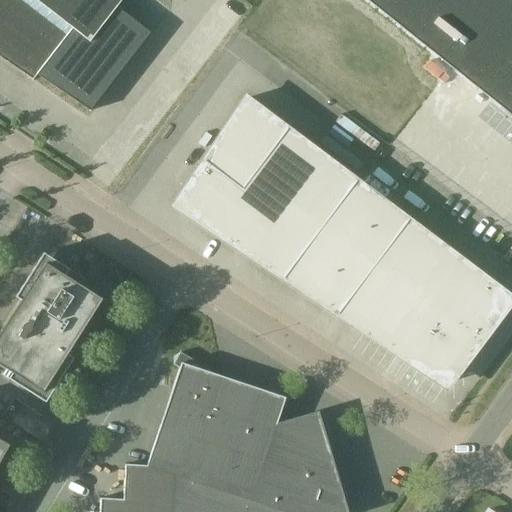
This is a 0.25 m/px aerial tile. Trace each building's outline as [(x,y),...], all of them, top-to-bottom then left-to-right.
[(0,0),(0,59),(32,81),(36,76),(89,111),(150,33),(117,7),(122,0),(0,0)] [(511,0),(364,0),(511,118),(511,0)] [(173,207),(206,229),(446,389),(511,301),(511,299),(245,99),(173,207)] [(0,461),(8,447),(20,428),(3,417),(13,400),(31,411),(66,355),(101,300),(78,285),(69,279),(68,279),(64,277),(41,270),(21,302),(0,335),(0,461)] [(242,472),(276,424),(285,399),(207,373),(209,370),(180,353),(173,365),(179,368),(146,467),(242,472)] [(276,424),(242,472),(214,511),(216,511),(348,511),(342,492),(318,412),(276,424)] [(242,472),(146,467),(125,465),(123,500),(100,499),(99,511),(213,511),(214,511),(242,472)]
